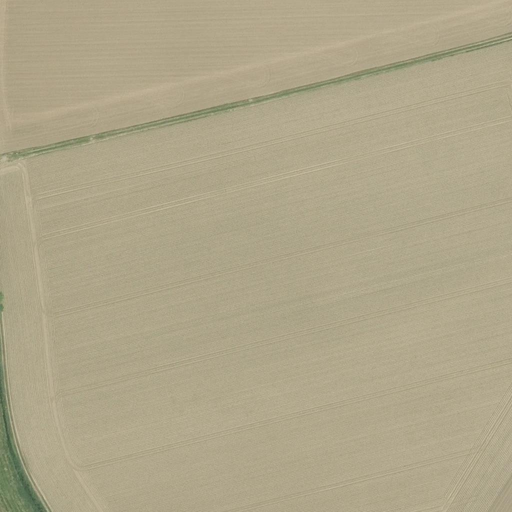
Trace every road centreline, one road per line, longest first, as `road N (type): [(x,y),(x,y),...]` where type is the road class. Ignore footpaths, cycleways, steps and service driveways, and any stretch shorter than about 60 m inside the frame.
road 1 (track): [(511,34),(0,160)]
road 2 (track): [(0,324),(16,441),(49,511)]
